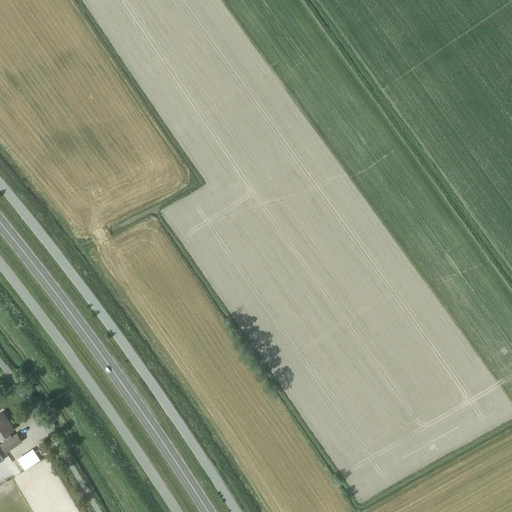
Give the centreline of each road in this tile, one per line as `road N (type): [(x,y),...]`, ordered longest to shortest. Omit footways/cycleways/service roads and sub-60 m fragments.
road 1 (unclassified): [(0,183),(146,374),(236,511)]
road 2 (primary): [(207,511),(0,222)]
road 3 (unclassified): [(0,263),(176,511)]
